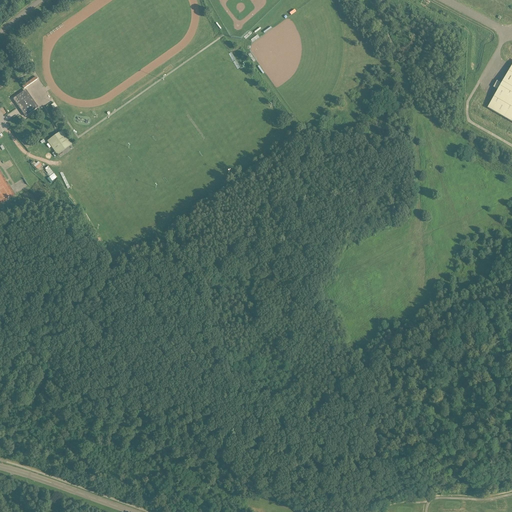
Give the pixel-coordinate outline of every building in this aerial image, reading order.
[(17,48),(24,58),(29,55),(22,44),(17,48)] [(511,66),(502,84),(497,81),(493,88),(498,91),(488,108),(511,122),(511,66)] [(26,90),(17,97),(13,100),(25,117),(38,108),(26,90)] [(48,141),(57,156),(69,149),(70,151),(74,148),(64,131),(48,141)] [(38,161),(33,165),(38,170),(43,165),(38,161)] [(49,166),(45,169),(51,176),(48,179),(51,183),(58,177),(49,166)]
